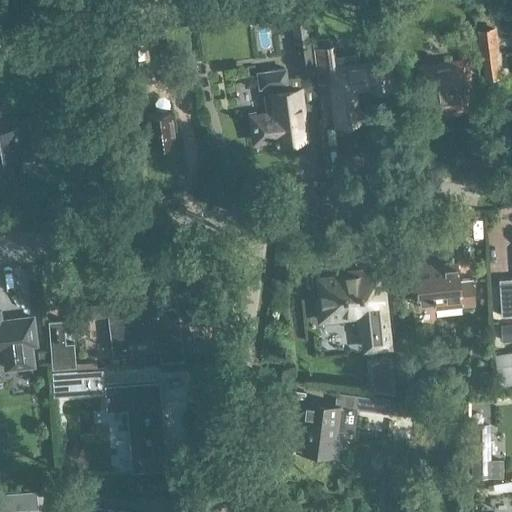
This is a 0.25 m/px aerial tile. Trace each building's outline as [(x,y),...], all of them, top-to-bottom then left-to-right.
[(306,23),(292,25),(293,36),(308,34),(306,23)] [(167,53),(191,50),(188,24),(164,27),(167,53)] [(496,27),(489,28),(477,29),(480,56),(498,53),(500,53),(496,27)] [(311,46),(297,48),(302,78),(316,75),(311,46)] [(194,51),(176,54),(181,84),(199,80),(194,51)] [(501,77),(498,53),(480,56),(484,80),(501,77)] [(146,58),(134,58),(135,104),(147,104),(146,58)] [(467,59),(419,65),(425,116),(469,111),(467,91),(471,90),(467,59)] [(371,64),(335,68),(331,69),(332,82),(337,122),(358,120),(354,87),(373,84),(374,89),(390,87),(387,60),(371,62),(371,64)] [(274,113),(252,116),(255,140),(273,138),(274,143),(284,141),(284,145),(290,144),(296,143),(300,143),(299,139),(307,138),(305,118),(301,88),(300,88),(286,90),(285,84),(289,84),(288,77),(287,67),(268,69),(270,86),(271,86),(271,88),(272,92),(272,94),(264,95),(266,111),(274,110),(274,113)] [(144,114),(149,145),(177,141),(173,110),(144,114)] [(0,174),(23,171),(19,147),(31,146),(27,126),(0,130),(0,174)] [(434,299),(435,309),(476,305),(474,278),(460,279),(459,266),(432,269),(432,264),(414,266),(417,300),(434,299)] [(367,346),(387,344),(380,272),(361,274),(361,271),(338,274),(339,277),(320,279),(322,297),(317,298),(320,320),(343,317),(343,313),(363,311),(367,346)] [(511,277),(499,279),(501,316),(511,315),(511,277)] [(175,294),(106,303),(107,316),(112,355),(132,353),(131,346),(132,346),(132,342),(151,339),(153,350),(158,349),(160,363),(184,361),(182,346),(180,335),(175,294)] [(106,303),(93,304),(94,317),(107,316),(106,303)] [(0,346),(1,346),(9,345),(10,354),(14,353),(14,354),(18,354),(18,353),(30,351),(31,361),(32,361),(30,345),(36,344),(32,317),(0,321),(0,320),(0,346)] [(64,319),(48,320),(52,368),(75,366),(75,363),(75,357),(74,342),(65,342),(64,319)] [(511,324),(501,325),(502,341),(511,340),(511,324)] [(394,398),(392,361),(371,364),(373,394),(394,398)] [(487,369),(464,374),(466,387),(489,383),(487,369)] [(78,395),(76,370),(51,371),(53,396),(78,395)] [(497,377),(499,385),(511,383),(511,379),(511,374),(497,377)] [(156,381),(104,385),(105,393),(106,412),(127,410),(130,451),(131,472),(167,469),(165,448),(162,410),(158,410),(156,381)] [(358,394),(356,408),(388,412),(390,398),(358,394)] [(388,412),(388,413),(400,415),(402,400),(390,398),(388,412)] [(297,450),(334,455),(341,406),(303,401),(297,450)] [(490,435),(471,435),(472,478),(503,477),(503,459),(491,459),(490,435)] [(37,508),(36,491),(11,493),(13,509),(37,508)]
